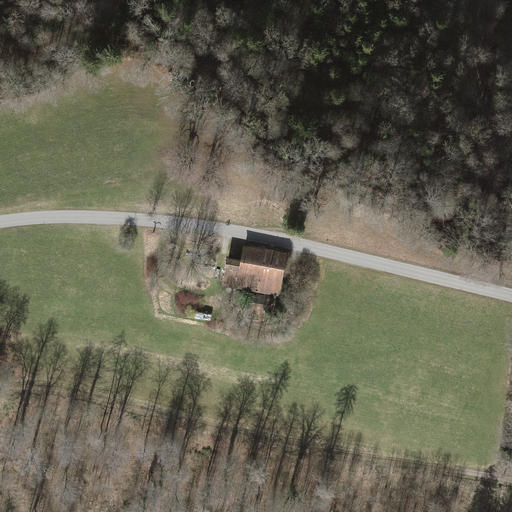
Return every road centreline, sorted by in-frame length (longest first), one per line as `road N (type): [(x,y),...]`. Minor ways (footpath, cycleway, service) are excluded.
road 1 (track): [(0,392),(89,395),(264,442),(511,483)]
road 2 (tertiary): [(511,296),(250,235),(90,219),(0,223)]
